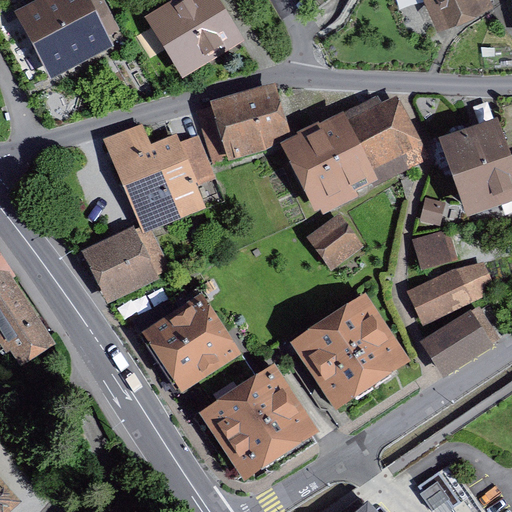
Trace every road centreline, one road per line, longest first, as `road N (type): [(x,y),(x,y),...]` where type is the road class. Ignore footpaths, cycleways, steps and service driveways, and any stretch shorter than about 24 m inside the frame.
road 1 (secondary): [(208,511),(106,351),(0,209)]
road 2 (residential): [(299,77),(266,78),(0,157)]
road 3 (residential): [(260,511),(511,348)]
road 4 (residential): [(511,86),(299,77)]
